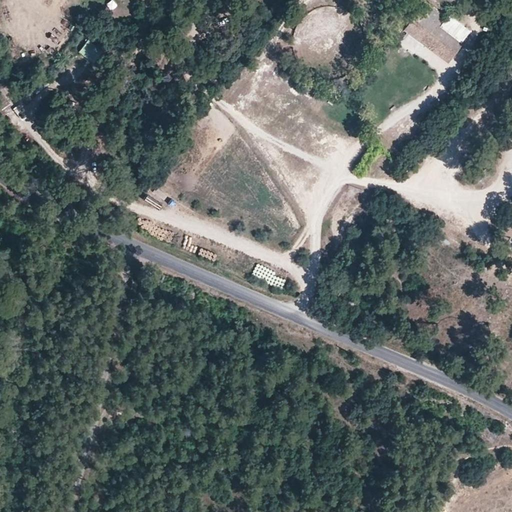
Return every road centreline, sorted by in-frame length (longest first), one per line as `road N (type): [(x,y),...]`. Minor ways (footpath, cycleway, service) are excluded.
road 1 (tertiary): [(511,413),(61,216),(0,178)]
road 2 (unknown): [(297,317),(398,130),(465,63)]
